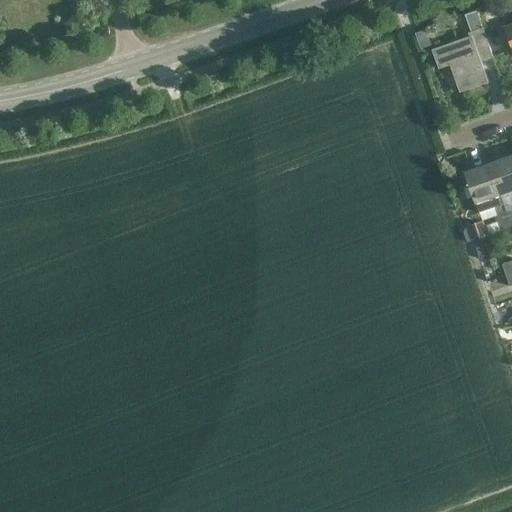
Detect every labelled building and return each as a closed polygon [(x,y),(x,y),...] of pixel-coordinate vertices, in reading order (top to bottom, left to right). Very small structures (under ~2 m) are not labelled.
[(479,62),(493,57),(482,28),(468,33),(470,38),(433,51),(439,68),(451,64),(460,91),(486,82),(479,62)] [(424,29),(413,32),(418,48),(429,44),(424,29)] [(511,155),(490,164),(501,195),(511,191),(511,155)] [(501,195),(490,164),(465,172),(476,203),(501,195)] [(511,226),(506,210),(495,213),(501,230),(511,226)] [(506,275),(511,272),(511,259),(502,263),(506,275)]
